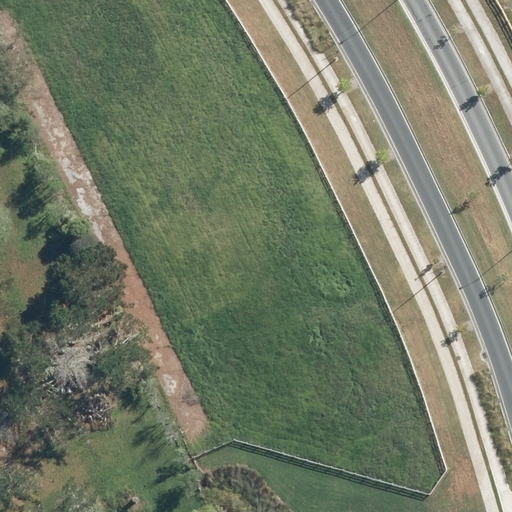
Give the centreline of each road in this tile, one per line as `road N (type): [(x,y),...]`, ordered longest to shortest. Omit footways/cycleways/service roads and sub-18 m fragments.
road 1 (secondary): [(511,404),(435,211),(322,0)]
road 2 (secondary): [(434,0),(511,160)]
